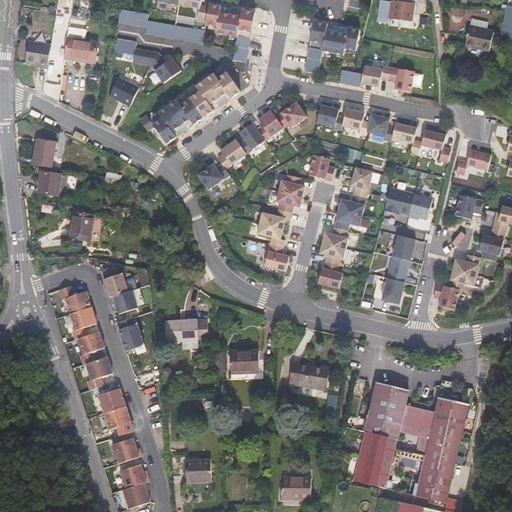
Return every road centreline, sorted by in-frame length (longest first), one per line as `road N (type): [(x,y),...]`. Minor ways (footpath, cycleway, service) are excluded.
road 1 (residential): [(166,511),(147,428),(94,281),(85,273),(25,292)]
road 2 (tertiary): [(104,511),(27,312)]
road 3 (residential): [(276,84),(474,120)]
road 4 (residential): [(292,307),(227,276),(167,171)]
road 5 (residential): [(167,171),(2,93)]
road 6 (residential): [(167,171),(276,84)]
road 7 (residential): [(412,339),(292,307)]
road 8 (residential): [(412,339),(434,245),(459,236)]
